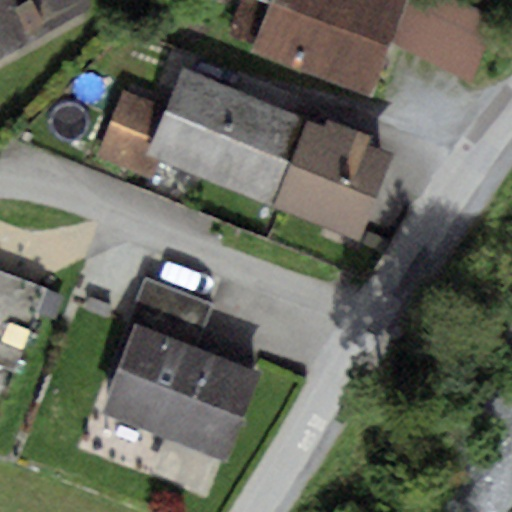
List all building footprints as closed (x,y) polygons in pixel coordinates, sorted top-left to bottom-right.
[(83,0),(0,0),(0,66),(93,17),(83,0)] [(253,42),(249,51),(371,97),(392,43),(407,0),(270,0),(270,3),(261,0),(239,0),(227,33),(253,42)] [(407,0),(392,43),(471,84),(500,22),(452,0),(407,0)] [(275,206),(309,120),(183,68),(166,109),(147,155),(161,160),(275,206)] [(147,155),(166,109),(123,91),(96,158),(153,181),(161,160),(147,155)] [(359,239),(393,155),(369,145),(373,137),(326,119),(323,126),(309,120),(275,206),(359,239)] [(0,273),(0,344),(23,353),(46,291),(0,273)] [(135,324),(194,346),(210,303),(146,278),(129,321),(135,324)] [(194,346),(135,324),(101,413),(227,462),(262,372),(194,346)]
